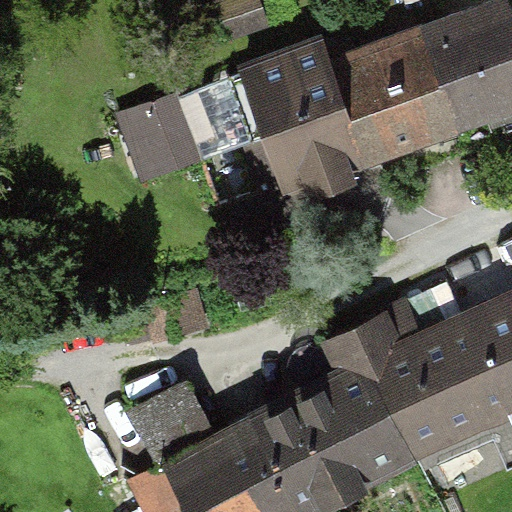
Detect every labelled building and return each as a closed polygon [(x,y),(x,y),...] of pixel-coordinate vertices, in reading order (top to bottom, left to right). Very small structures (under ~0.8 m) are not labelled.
[(511,2),(430,30),(467,142),(511,127),(511,2)] [(430,30),(341,59),(378,171),(467,142),(430,30)] [(324,38),(230,75),(283,209),(376,173),(324,38)] [(202,161),(176,87),(114,109),(140,182),(202,161)] [(169,300),(130,310),(138,338),(176,328),(169,300)] [(511,471),(511,301),(418,346),(401,311),(340,339),(357,375),(206,447),(180,393),(144,410),(192,511),(300,511),(467,433),(475,451),(493,443),(507,473),(511,471)]
